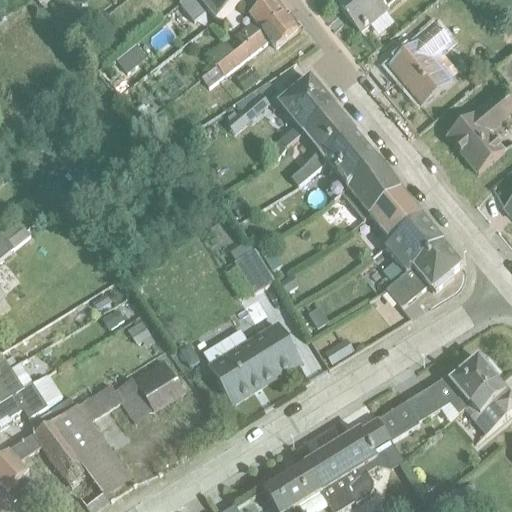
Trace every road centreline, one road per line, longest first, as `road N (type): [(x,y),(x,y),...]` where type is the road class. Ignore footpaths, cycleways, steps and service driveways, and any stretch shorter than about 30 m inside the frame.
road 1 (residential): [(148,511),(510,287)]
road 2 (residential): [(292,0),(510,287)]
